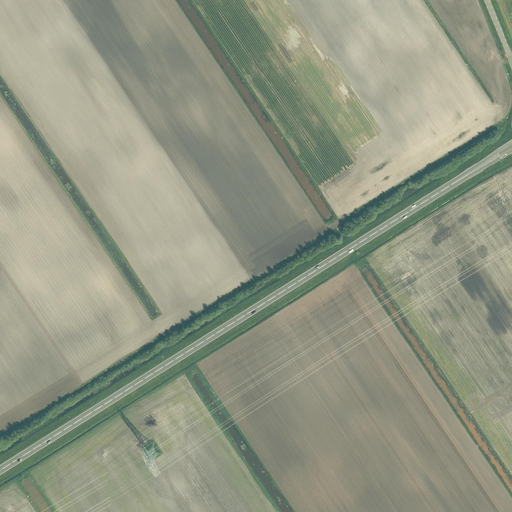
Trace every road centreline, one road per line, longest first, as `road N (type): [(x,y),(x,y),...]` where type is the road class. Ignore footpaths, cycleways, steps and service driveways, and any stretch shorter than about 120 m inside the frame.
road 1 (trunk): [(511,84),(388,166),(246,290),(76,421)]
road 2 (trunk): [(85,416),(511,142)]
road 3 (trunk): [(85,416),(376,273),(511,188)]
